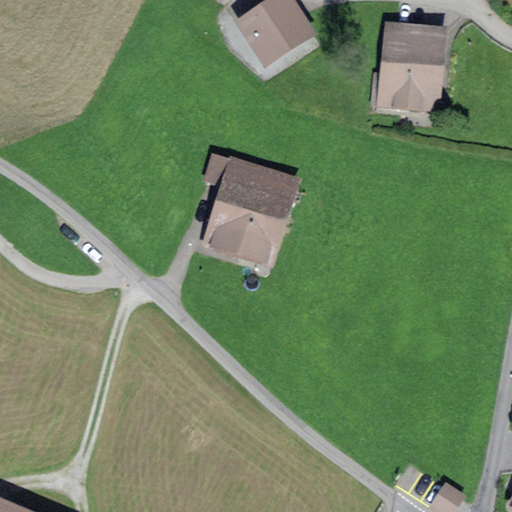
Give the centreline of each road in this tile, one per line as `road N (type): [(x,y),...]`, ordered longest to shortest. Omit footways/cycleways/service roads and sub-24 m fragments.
road 1 (residential): [(0,169),(20,178),(403,511)]
road 2 (track): [(142,286),(125,309),(78,481),(84,511)]
road 3 (tertiary): [(511,368),(488,511)]
road 4 (track): [(124,271),(97,282),(50,278),(0,242)]
